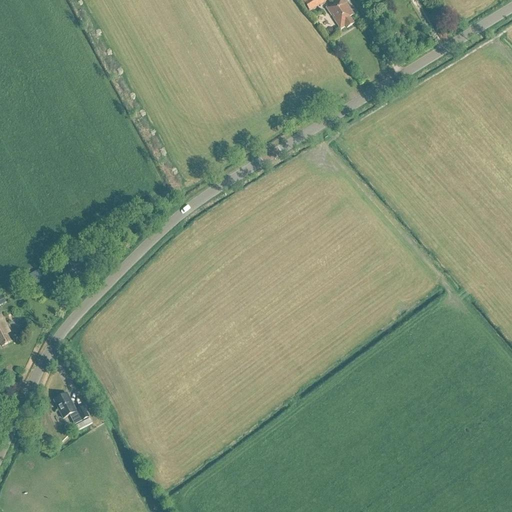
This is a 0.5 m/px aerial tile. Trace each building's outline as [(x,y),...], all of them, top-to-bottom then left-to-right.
[(301,0),(310,13),(330,0),(329,0),(301,0)] [(347,29),(354,25),(349,18),(353,16),(343,0),(340,0),(326,9),(340,30),(345,27),(347,29)] [(81,268),(77,260),(69,265),(73,272),(81,268)] [(39,271),(21,281),(26,290),(48,279),(45,273),(41,275),(39,271)] [(2,348),(10,344),(6,335),(10,334),(0,315),(0,345),(1,345),(2,348)] [(67,395),(54,402),(63,420),(70,417),(75,426),(89,419),(84,409),(76,413),(67,395)] [(89,419),(76,426),(77,429),(78,431),(89,425),(91,424),(89,419)]
